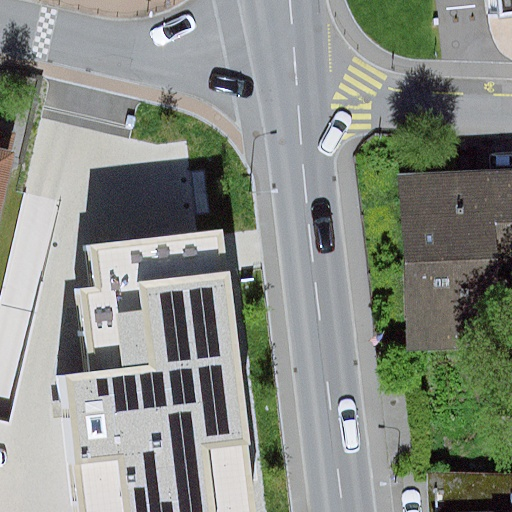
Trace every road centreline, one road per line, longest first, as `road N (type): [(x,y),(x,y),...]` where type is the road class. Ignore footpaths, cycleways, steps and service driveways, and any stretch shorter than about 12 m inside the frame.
road 1 (unclassified): [(0,27),(295,83)]
road 2 (secondary): [(295,83),(333,379)]
road 3 (residential): [(295,83),(422,112),(511,114)]
road 4 (secondary): [(349,511),(333,379)]
